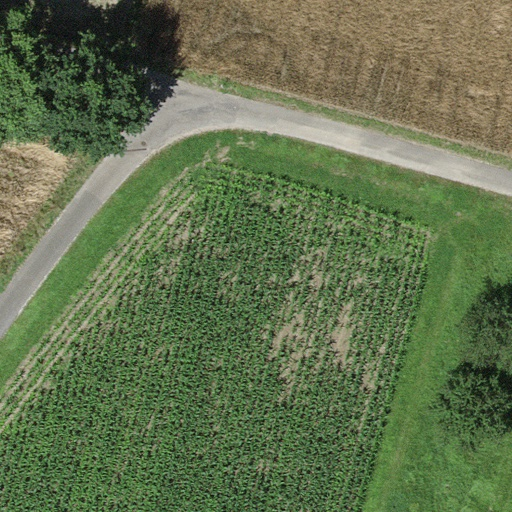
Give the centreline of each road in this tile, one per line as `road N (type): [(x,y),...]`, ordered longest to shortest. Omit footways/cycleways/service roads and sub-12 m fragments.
road 1 (track): [(511,192),(0,46)]
road 2 (track): [(0,328),(171,99)]
